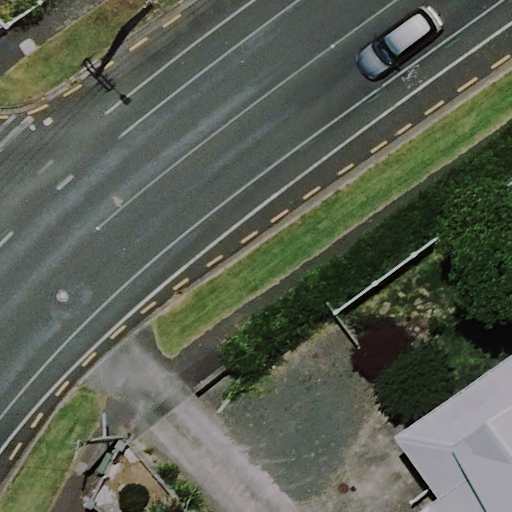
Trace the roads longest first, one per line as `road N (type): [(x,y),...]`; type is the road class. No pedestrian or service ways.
road 1 (secondary): [(3,312),(111,209),(395,0)]
road 2 (unknown): [(3,312),(212,511)]
